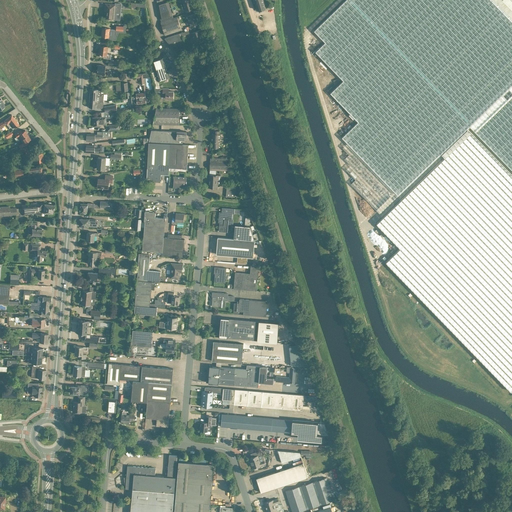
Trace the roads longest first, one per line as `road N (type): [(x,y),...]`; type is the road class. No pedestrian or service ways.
road 1 (track): [(260,33),(421,511)]
road 2 (unclassified): [(231,87),(371,511)]
road 3 (unclassified): [(180,451),(198,198)]
road 4 (unclassified): [(198,198),(196,116),(150,0)]
road 5 (secondary): [(52,388),(71,192)]
road 6 (secondary): [(71,192),(80,71),(72,7)]
road 7 (unclassified): [(99,511),(110,444),(180,451)]
road 8 (unclassified): [(59,190),(58,154),(0,83)]
